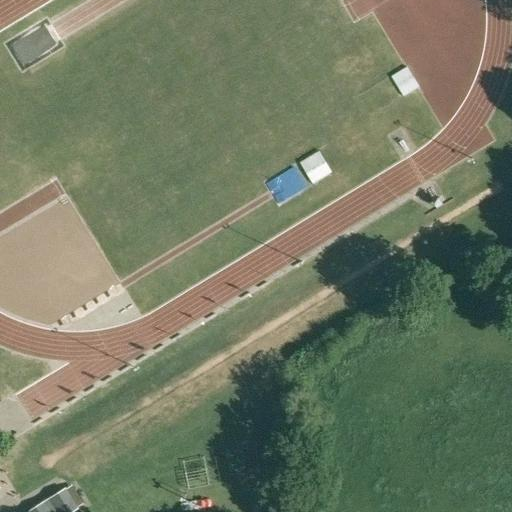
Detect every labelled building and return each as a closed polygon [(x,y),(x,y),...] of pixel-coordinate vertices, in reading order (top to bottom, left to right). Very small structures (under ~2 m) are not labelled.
[(30,47),(60,33),(55,23),(25,37),(30,47)] [(399,76),(413,99),(428,89),(414,67),(399,76)] [(287,204),(307,192),(295,171),(275,182),(287,204)] [(79,511),(68,491),(50,500),(56,511),(79,511)] [(46,511),(41,503),(28,511),(27,511),(46,511)]
